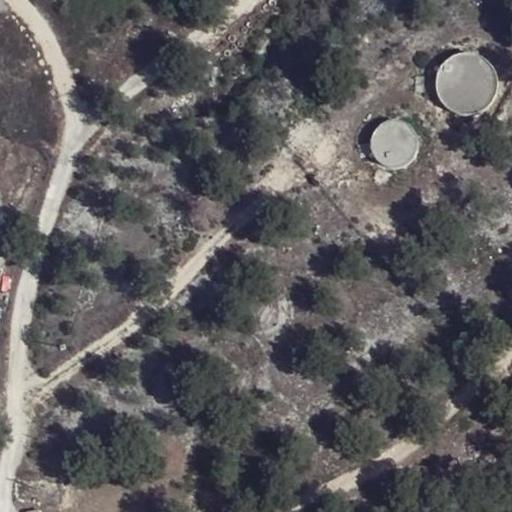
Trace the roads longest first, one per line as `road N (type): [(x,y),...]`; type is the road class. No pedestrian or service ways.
road 1 (track): [(13,0),(51,49),(72,126),(70,154),(21,294),(21,396),(0,488)]
road 2 (track): [(21,396),(159,303),(304,167)]
road 3 (track): [(267,511),(395,443),(511,342)]
road 4 (track): [(72,126),(246,0)]
